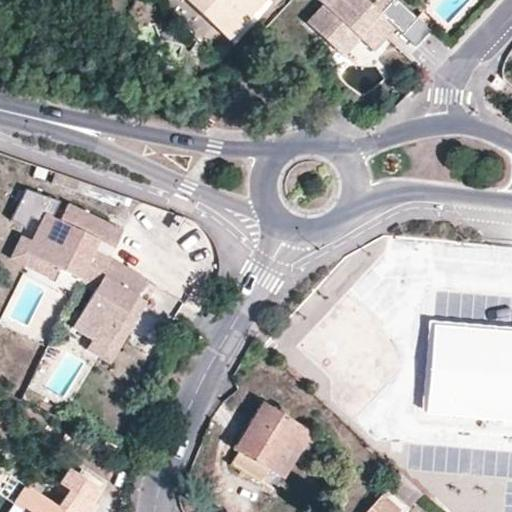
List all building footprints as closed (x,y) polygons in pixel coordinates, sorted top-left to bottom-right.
[(270,0),(188,0),(232,41),(270,0)] [(432,30),(399,0),(380,0),(373,8),(364,0),(324,0),(323,1),(329,6),(311,24),(337,47),(353,30),(363,40),(376,52),(395,29),(416,48),(432,30)] [(349,55),(363,40),(353,30),(337,47),(346,55),(347,57),(349,55)] [(92,294),(71,329),(90,341),(104,349),(112,338),(121,343),(131,325),(123,321),(136,299),(145,283),(107,260),(104,264),(89,257),(96,243),(113,251),(121,233),(66,206),(58,223),(51,219),(58,205),(24,192),(8,223),(23,230),(29,220),(39,225),(30,243),(25,255),(57,271),(78,282),(83,270),(101,280),(92,294)] [(52,282),(57,271),(25,255),(30,243),(19,238),(9,261),(52,282)] [(101,280),(83,270),(78,282),(76,285),(92,294),(101,280)] [(136,299),(123,321),(131,325),(144,304),(136,299)] [(511,333),(434,327),(426,410),(511,417),(511,333)] [(104,349),(90,341),(84,352),(107,365),(121,343),(112,338),(104,349)] [(263,484),(272,469),(300,426),(263,402),(235,446),(239,449),(230,463),(263,484)] [(312,433),(300,426),(272,469),(286,478),(312,433)] [(100,491),(70,471),(60,486),(69,492),(66,496),(89,511),(92,511),(95,508),(90,505),(100,491)] [(400,473),(388,485),(410,506),(423,493),(400,473)] [(34,511),(43,498),(26,487),(13,506),(21,511),(34,511)] [(382,491),(363,511),(399,511),(402,510),(382,491)] [(89,511),(66,496),(58,508),(43,498),(34,511),(89,511)]
